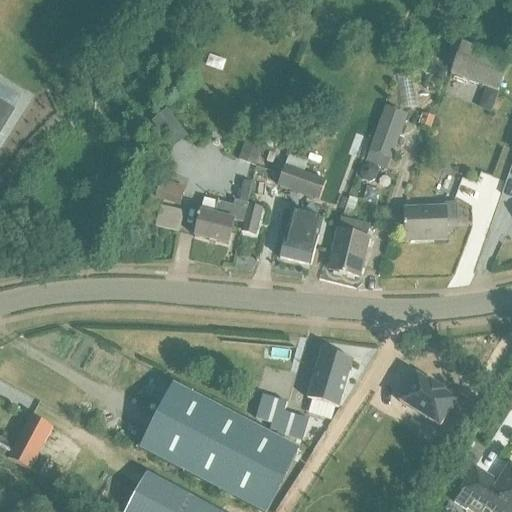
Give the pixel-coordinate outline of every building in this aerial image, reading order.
[(476,0),(452,0),(453,0),(473,9),(476,0)] [(450,74),(495,91),(506,62),(460,45),(450,74)] [(0,131),(14,109),(0,100),(0,131)] [(372,153),(388,159),(405,115),(388,109),(385,117),(381,115),(372,141),(376,143),(372,153)] [(235,159),(256,167),(270,129),(249,121),(235,159)] [(276,186),(316,200),(323,181),(283,167),(276,186)] [(226,245),(232,222),(241,224),(245,209),(247,209),(252,183),(244,182),(240,202),(235,201),(234,208),(231,207),(204,200),(200,214),(198,214),(193,236),(226,245)] [(180,206),(184,194),(159,186),(155,198),(180,206)] [(359,209),(363,198),(349,194),(346,205),(359,209)] [(444,220),(455,219),(454,203),(442,204),(442,208),(402,210),(404,243),(445,240),(444,220)] [(252,235),(258,212),(247,209),(245,209),(241,224),(239,232),(252,235)] [(310,266),(321,219),(290,212),(279,259),(310,266)] [(342,219),(339,232),(337,231),(327,269),(356,277),(369,225),(342,219)] [(322,352),(307,400),(339,409),(353,361),(322,352)] [(417,376),(399,403),(440,429),(457,402),(445,394),(446,392),(430,382),(429,384),(417,376)] [(150,394),(165,400),(172,384),(157,377),(150,394)] [(141,448),(265,511),(266,511),(299,449),(174,385),(141,448)] [(263,397),(256,419),(272,425),(271,430),(277,432),(277,434),(303,442),(309,421),(284,413),(287,404),(263,397)] [(54,429),(30,416),(10,458),(33,470),(54,429)] [(0,455),(8,460),(9,458),(14,446),(0,438),(0,455)] [(126,511),(262,511),(154,457),(126,511)] [(60,473),(59,458),(45,459),(46,474),(60,473)] [(511,511),(511,466),(509,465),(499,482),(475,466),(453,502),(466,510),(476,494),(486,501),(484,504),(496,511),(511,511)]
